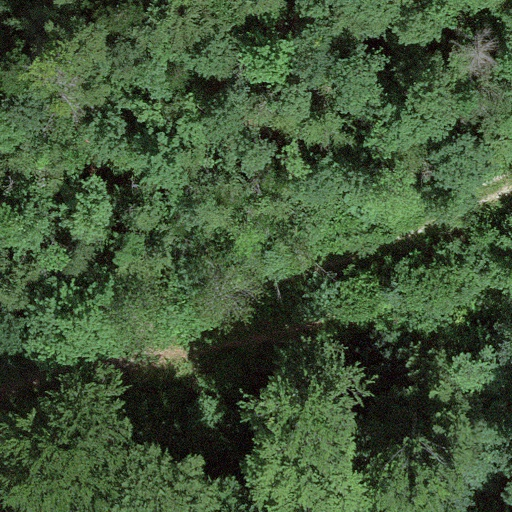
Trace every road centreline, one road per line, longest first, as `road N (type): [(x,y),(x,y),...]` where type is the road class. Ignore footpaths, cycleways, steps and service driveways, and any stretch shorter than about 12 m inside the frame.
road 1 (track): [(511,166),(0,375)]
road 2 (track): [(511,286),(84,343)]
